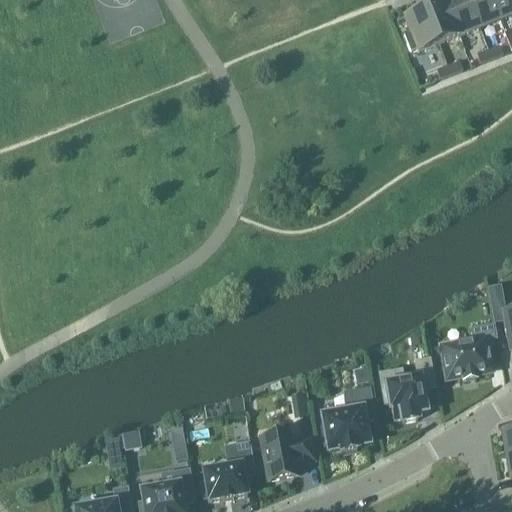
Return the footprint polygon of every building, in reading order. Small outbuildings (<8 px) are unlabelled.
[(457,0),(446,5),(460,39),(480,31),(467,0),(457,0)] [(490,0),(467,0),(480,31),(500,24),(490,0)] [(511,18),(511,0),(490,0),(500,24),(511,18)] [(446,5),(426,13),(439,47),(460,39),(446,5)] [(418,55),(439,47),(426,13),(405,21),(411,36),(404,38),(410,55),(417,52),(418,55)] [(492,62),(503,58),(499,48),(488,53),(492,62)] [(488,53),(477,57),(480,66),(492,62),(488,53)] [(463,73),(459,64),(448,69),(451,78),(463,73)] [(448,69),(437,73),(440,82),(451,78),(448,69)] [(511,352),(511,312),(505,313),(506,323),(503,324),(506,341),(510,340),(511,353),(511,352)] [(491,374),(485,344),(489,343),(496,342),(494,328),(472,331),(474,341),(475,345),(442,351),(447,382),(462,379),(463,383),(463,384),(477,381),(476,377),(491,374)] [(401,432),(416,430),(415,422),(425,420),(421,398),(433,396),(427,365),(414,368),(417,387),(385,392),(387,399),(383,400),(385,412),(389,411),(392,430),(400,429),(401,432)] [(366,372),(354,374),(356,387),(369,385),(366,372)] [(370,391),(357,393),(360,413),(322,420),(324,429),(320,430),(324,450),(328,449),(329,454),(340,452),(341,456),(357,453),(356,449),(368,447),(364,425),(376,422),(370,391)] [(241,401),(230,402),(232,417),(243,415),(241,401)] [(182,431),(170,433),(171,441),(183,438),(182,431)] [(121,437),(125,453),(142,450),(138,433),(121,437)] [(511,456),(511,433),(502,435),(506,458),(511,456)] [(266,491),(295,486),(292,472),(298,471),(298,473),(312,470),(308,447),(289,450),(288,440),(260,445),(266,491)] [(119,441),(105,444),(108,459),(122,457),(119,441)] [(204,486),(200,487),(203,502),(207,502),(208,506),(221,504),(234,502),(234,501),(247,499),(244,479),(255,477),(249,446),(237,448),(240,468),(202,475),(204,486)] [(183,511),(183,507),(195,505),(189,473),(176,476),(178,487),(142,494),(142,493),(140,494),(140,496),(142,505),(138,506),(139,511),(183,511)] [(131,511),(128,490),(113,493),(115,504),(73,511),(131,511)]
